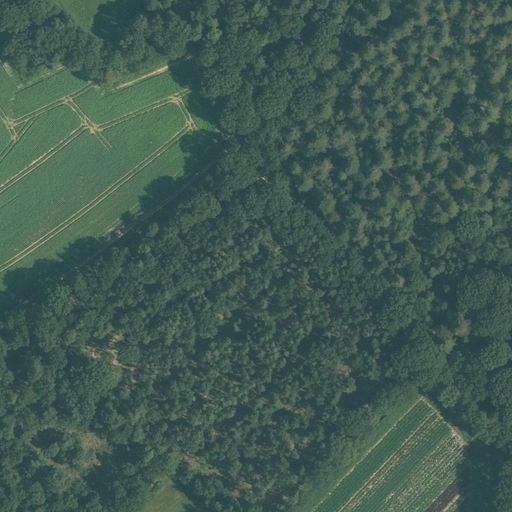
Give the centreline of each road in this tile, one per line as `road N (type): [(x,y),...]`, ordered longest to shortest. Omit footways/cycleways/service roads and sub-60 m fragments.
road 1 (unknown): [(276,0),(325,64),(387,174),(429,186),(473,219),(484,291),(511,357)]
road 2 (track): [(0,317),(242,138)]
road 3 (track): [(242,138),(396,0)]
